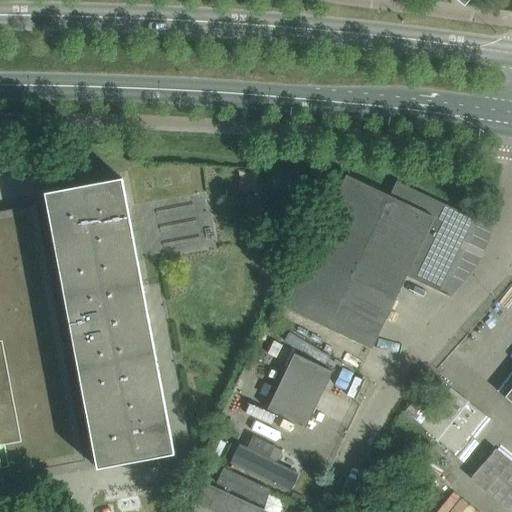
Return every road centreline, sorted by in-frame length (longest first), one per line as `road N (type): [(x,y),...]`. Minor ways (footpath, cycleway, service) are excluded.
road 1 (secondary): [(511,58),(287,32),(0,23)]
road 2 (secondary): [(0,87),(238,93),(511,122)]
road 3 (unclassified): [(328,511),(395,377),(498,259),(511,192)]
